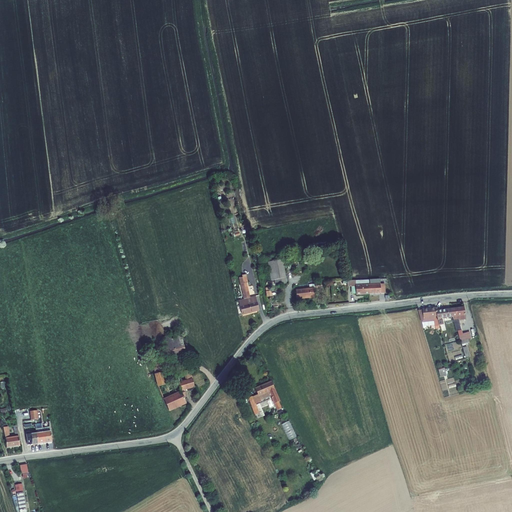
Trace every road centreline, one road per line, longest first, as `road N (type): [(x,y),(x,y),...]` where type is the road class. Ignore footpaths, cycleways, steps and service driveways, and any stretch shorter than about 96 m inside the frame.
road 1 (unclassified): [(511,293),(275,320),(173,435)]
road 2 (unclassified): [(173,435),(0,461)]
